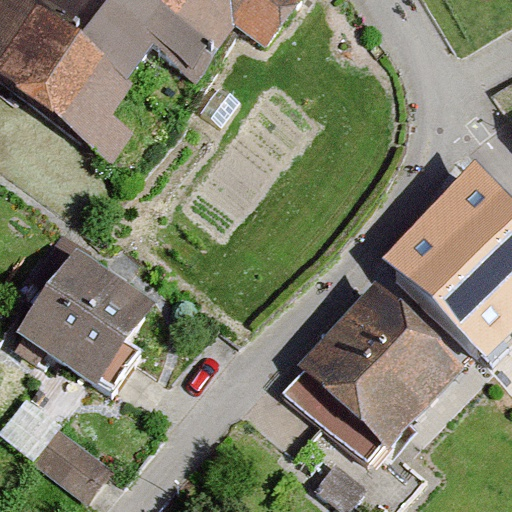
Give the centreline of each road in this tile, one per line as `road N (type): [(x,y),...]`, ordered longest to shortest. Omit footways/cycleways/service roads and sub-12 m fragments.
road 1 (residential): [(128,511),(374,244),(411,196),(434,147),(459,122)]
road 2 (residential): [(459,122),(383,0)]
